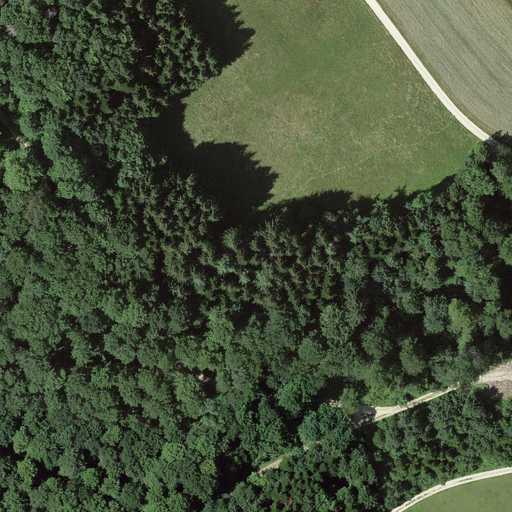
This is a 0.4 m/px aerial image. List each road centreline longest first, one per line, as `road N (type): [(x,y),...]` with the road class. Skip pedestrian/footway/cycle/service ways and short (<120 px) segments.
road 1 (track): [(393,411),(246,392),(178,367),(123,320),(78,266),(17,133),(0,113)]
road 2 (track): [(511,374),(435,391),(275,462),(203,511)]
road 3 (track): [(511,150),(448,103),(370,0)]
road 4 (track): [(511,468),(437,487),(391,511)]
road 5 (track): [(0,454),(112,511)]
